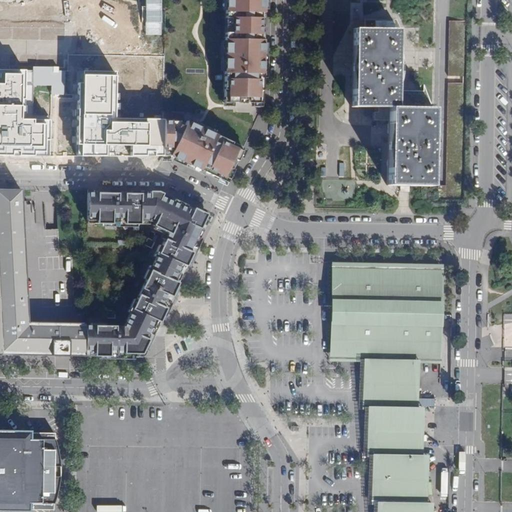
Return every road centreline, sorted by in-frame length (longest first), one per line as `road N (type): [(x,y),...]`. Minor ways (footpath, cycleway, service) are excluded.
road 1 (residential): [(464,511),(475,233)]
road 2 (residential): [(0,167),(156,173),(239,205)]
road 3 (residential): [(475,233),(283,229),(239,205)]
road 4 (residential): [(475,233),(485,203),(489,0)]
road 5 (unclassified): [(239,205),(280,131),(284,0)]
road 6 (unclassified): [(282,511),(281,454),(240,398),(228,360)]
road 7 (residential): [(165,381),(0,385)]
road 8 (unclassified): [(228,360),(214,286),(239,205)]
road 9 (unknown): [(170,511),(165,381)]
